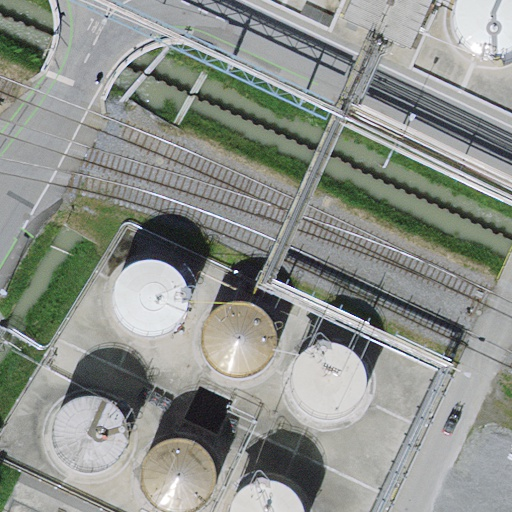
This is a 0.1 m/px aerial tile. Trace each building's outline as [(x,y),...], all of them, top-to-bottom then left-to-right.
[(454,43),(462,53),(473,61),(486,65),(500,65),(511,60),(511,0),(456,0),(454,3),(450,16),(450,30),(454,43)] [(112,318),(121,329),(132,336),(145,340),(158,340),(171,335),(182,327),(189,314),(192,300),(191,286),(184,273),(174,264),(161,258),(146,257),(132,260),(121,268),(113,279),(108,291),(108,305),(112,318)] [(200,358),(208,369),(219,377),(232,381),(245,380),(258,376),(269,367),(276,355),(279,341),(278,327),(271,314),(261,304),(248,298),(233,297),(220,301),(208,308),(200,319),(196,332),(195,345),(200,358)] [(293,401),(301,412),(312,420),(325,424),(338,423),(351,418),(362,410),(369,398),(372,384),(371,369),(364,357),(354,347),(341,341),(326,340),(313,343),(301,351),(293,362),(288,375),(288,388),(293,401)] [(54,452),(62,463),(73,471),(86,475),(100,474),(113,469),(123,461),(131,449),(134,435),(132,421),(126,408),(115,398),(102,392),(88,391),(74,394),(63,402),(54,413),(50,426),(50,439),(54,452)] [(137,495),(145,506),(153,511),(195,511),(206,504),(214,492),(217,478),(215,463),(209,451),(198,441),(185,435),(171,434),(157,437),(146,445),(137,456),(133,468),(133,482),(137,495)] [(307,511),(306,504),(300,492),(289,482),(276,476),(262,475),(248,478),(237,486),(229,497),(224,509),(224,511),(307,511)]
